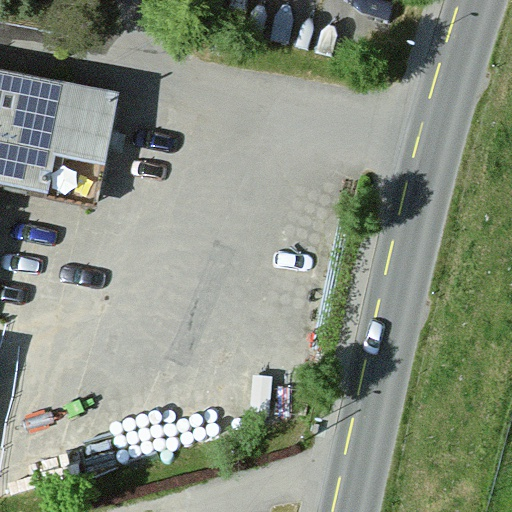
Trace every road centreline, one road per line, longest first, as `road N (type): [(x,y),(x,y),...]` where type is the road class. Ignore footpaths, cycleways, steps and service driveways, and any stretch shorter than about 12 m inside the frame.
road 1 (tertiary): [(347,511),(434,147),(480,0)]
road 2 (track): [(101,338),(10,323),(0,373)]
